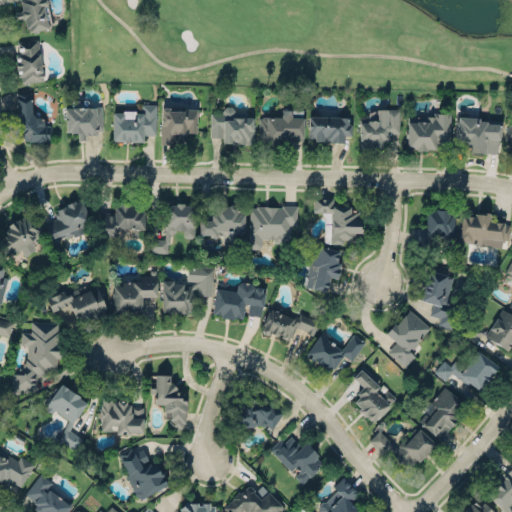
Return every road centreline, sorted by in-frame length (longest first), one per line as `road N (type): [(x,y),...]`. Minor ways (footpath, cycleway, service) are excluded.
road 1 (residential): [(12,185),(71,170),(511,186)]
road 2 (residential): [(404,511),(323,412),(273,370),(228,349),(184,341),(109,354)]
road 3 (residential): [(412,511),(511,399)]
